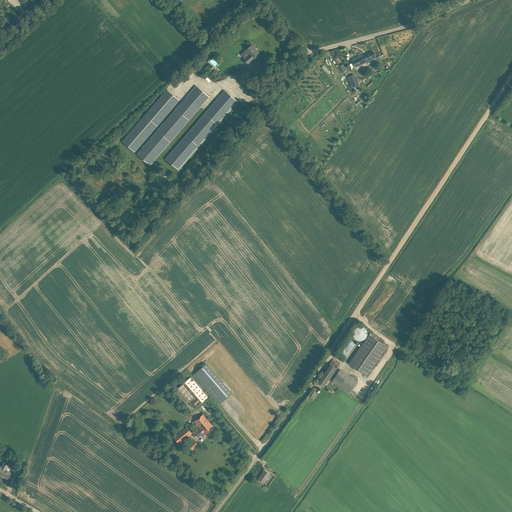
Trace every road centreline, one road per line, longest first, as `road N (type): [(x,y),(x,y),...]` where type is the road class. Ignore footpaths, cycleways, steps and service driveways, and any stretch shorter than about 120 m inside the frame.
road 1 (unclassified): [(216,511),(495,101)]
road 2 (unclassified): [(235,76),(472,0)]
